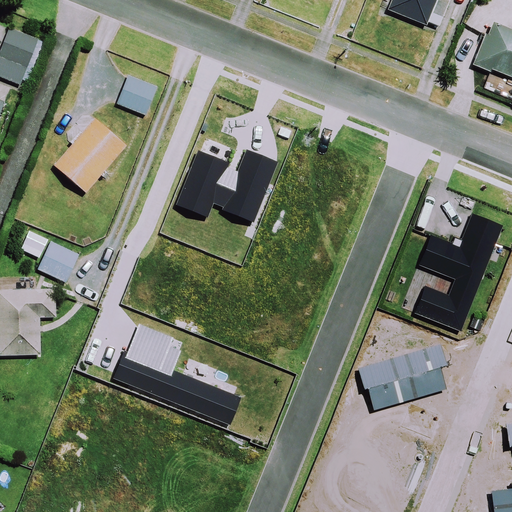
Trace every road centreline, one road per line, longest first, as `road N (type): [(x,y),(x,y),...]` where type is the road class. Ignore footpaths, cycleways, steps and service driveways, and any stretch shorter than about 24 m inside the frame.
road 1 (residential): [(511,158),(116,0)]
road 2 (residential): [(0,181),(73,0)]
